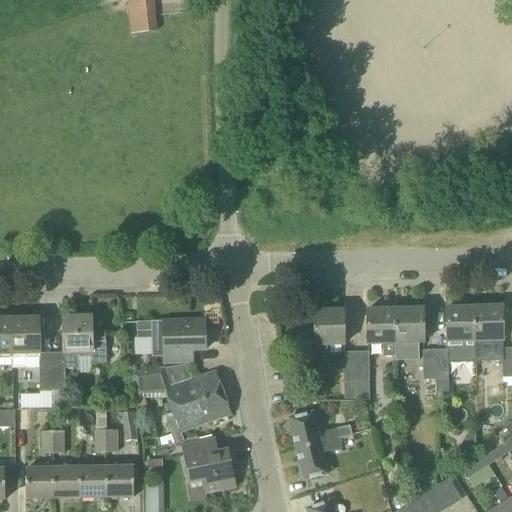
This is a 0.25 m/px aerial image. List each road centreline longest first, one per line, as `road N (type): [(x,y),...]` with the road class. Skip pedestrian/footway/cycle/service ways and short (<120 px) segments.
road 1 (unclassified): [(232,268),(511,258)]
road 2 (unclassified): [(232,268),(222,180),(220,0)]
road 3 (residential): [(275,511),(232,268)]
road 4 (unclassified): [(0,274),(232,268)]
